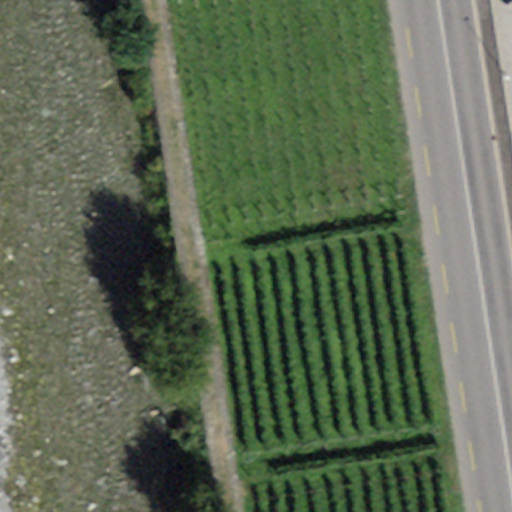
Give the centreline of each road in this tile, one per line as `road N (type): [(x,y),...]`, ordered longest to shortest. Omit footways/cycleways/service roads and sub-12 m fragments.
road 1 (track): [(230,511),(153,0)]
road 2 (secondary): [(432,0),(508,511)]
